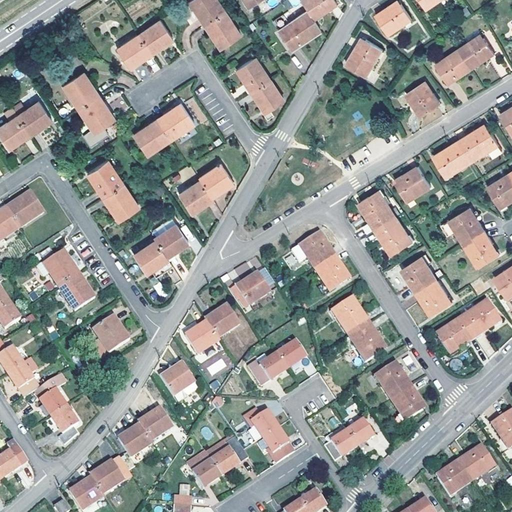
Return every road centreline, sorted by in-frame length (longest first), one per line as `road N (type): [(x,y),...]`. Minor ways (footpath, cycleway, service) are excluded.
road 1 (residential): [(164,330),(145,314),(46,165),(0,189)]
road 2 (residential): [(463,407),(325,200)]
road 3 (residential): [(325,200),(511,84)]
road 4 (residential): [(50,480),(107,420),(164,330)]
road 5 (residential): [(271,153),(256,145),(198,66),(142,98)]
road 6 (residential): [(271,153),(355,10)]
road 7 (residential): [(463,407),(362,506)]
road 8 (residential): [(213,248),(248,248),(325,200)]
